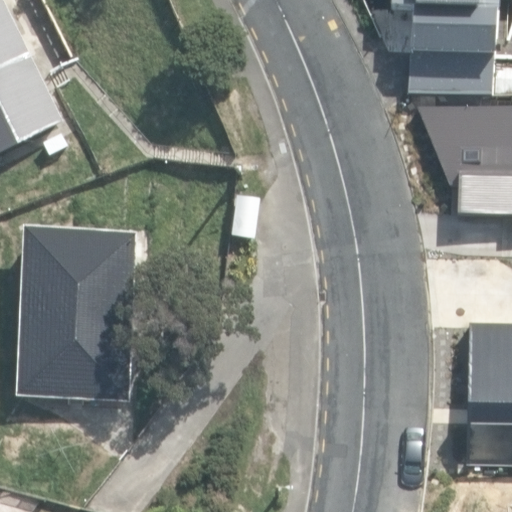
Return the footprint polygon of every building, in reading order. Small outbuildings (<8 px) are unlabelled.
[(0,0),(0,157),(66,125),(3,0),(0,0)] [(410,96),(493,101),(495,63),(496,63),(499,20),(501,20),(502,0),(393,0),(392,13),(415,16),(410,96)] [(511,106),(416,105),(445,171),(455,171),(454,206),(511,207),(511,106)] [(18,398),(128,403),(136,235),(26,230),(18,398)] [(511,317),(466,316),(461,456),(511,458),(511,317)]
